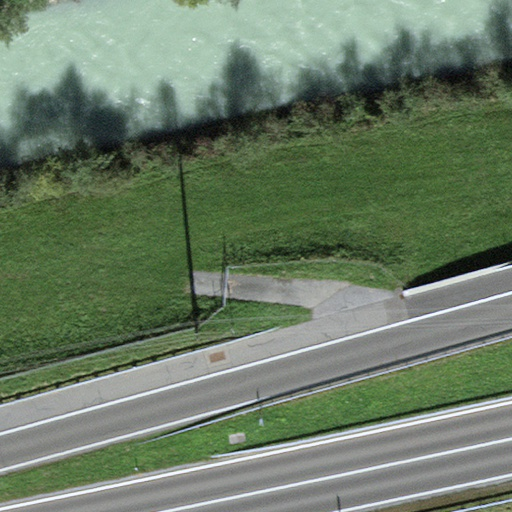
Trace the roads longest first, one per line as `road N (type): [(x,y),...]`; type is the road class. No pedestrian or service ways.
road 1 (trunk): [(511,311),(0,452)]
road 2 (trunk): [(511,437),(161,511)]
